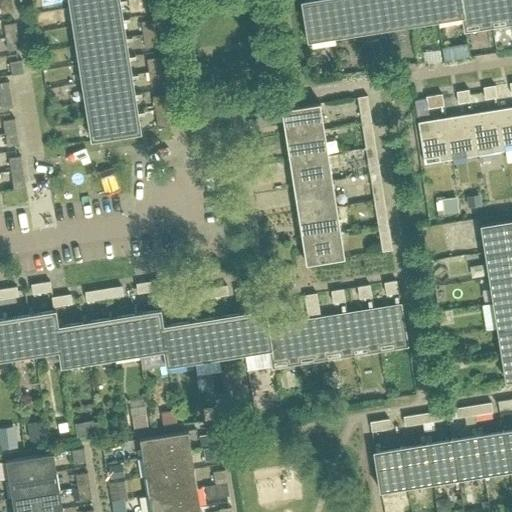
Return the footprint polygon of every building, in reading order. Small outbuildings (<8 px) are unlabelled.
[(0,0),(2,12),(14,10),(12,0),(0,0)] [(120,0),(115,0),(70,7),(73,26),(123,18),(120,0)] [(150,0),(138,0),(140,9),(151,7),(150,0)] [(301,0),(308,39),(308,40),(336,35),(330,0),(301,0)] [(356,0),(330,0),(336,35),(361,31),(356,0)] [(382,0),(356,0),(361,31),(387,27),(382,0)] [(408,0),(382,0),(387,27),(412,23),(408,0)] [(434,0),(408,0),(412,23),(437,19),(434,0)] [(434,0),(437,19),(462,15),(464,15),(461,0),(434,0)] [(461,0),(464,15),(462,15),(465,31),(468,31),(467,25),(479,23),(480,29),(493,27),(488,0),(461,0)] [(511,0),(488,0),(493,27),(494,26),(493,20),(505,19),(506,24),(511,23),(511,0)] [(123,18),(73,26),(76,44),(126,36),(123,18)] [(143,33),(155,32),(153,19),(141,21),(143,33)] [(6,36),(18,35),(16,22),(4,24),(6,36)] [(155,32),(143,33),(145,46),(157,44),(155,32)] [(18,35),(6,36),(8,49),(20,47),(18,35)] [(126,36),(76,44),(79,63),(129,55),(126,36)] [(129,55),(79,63),(82,81),(132,73),(129,55)] [(149,70),(161,69),(159,56),(147,58),(149,70)] [(12,73),(23,72),(21,59),(10,61),(12,73)] [(161,69),(149,70),(151,83),(163,81),(161,69)] [(132,73),(82,81),(85,100),(135,92),(132,73)] [(0,95),(11,93),(9,80),(0,81),(0,95)] [(485,98),(497,97),(495,85),(483,86),(485,98)] [(458,103),(470,101),(468,89),(456,91),(458,103)] [(135,92),(85,100),(88,119),(138,111),(135,92)] [(11,93),(0,95),(0,99),(1,108),(13,106),(11,93)] [(156,111),(167,109),(165,93),(153,95),(156,111)] [(428,108),(432,107),(444,105),(442,93),(426,96),(428,108)] [(362,122),(371,121),(367,95),(358,96),(362,122)] [(286,134),(324,128),(320,102),(281,108),(286,134)] [(511,106),(498,108),(505,150),(505,149),(504,144),(511,142),(511,106)] [(505,150),(498,108),(472,113),(478,154),(479,154),(478,148),(491,146),(492,152),(505,150)] [(167,109),(156,111),(158,127),(169,125),(170,125),(167,109)] [(138,111),(88,119),(91,138),(92,140),(140,132),(142,132),(141,129),(138,111)] [(478,154),(472,113),(445,117),(452,158),(451,152),(465,150),(466,156),(478,154)] [(438,154),(439,160),(452,158),(445,117),(418,121),(424,162),(425,162),(424,156),(438,154)] [(5,132),(17,130),(15,118),(3,119),(5,132)] [(290,160),(328,154),(324,128),(286,134),(290,160)] [(366,148),(375,146),(372,128),(363,130),(366,148)] [(17,130),(5,132),(7,145),(19,143),(17,130)] [(375,146),(366,148),(369,166),(378,165),(375,146)] [(294,185),(332,179),(328,154),(290,160),(294,185)] [(11,173),(23,171),(21,155),(9,157),(11,173)] [(23,171),(11,173),(14,189),(26,187),(23,171)] [(298,211),(336,205),(332,179),(294,185),(298,211)] [(374,200),(384,198),(381,179),(371,181),(374,200)] [(457,196),(442,198),(444,213),(459,211),(457,196)] [(384,198),(374,200),(377,217),(386,216),(384,198)] [(302,236),(341,230),(336,205),(298,211),(302,236)] [(511,218),(481,223),(485,251),(511,246),(511,218)] [(341,230),(302,236),(306,263),(345,256),(341,230)] [(382,250),(392,249),(389,231),(379,232),(382,250)] [(511,246),(485,251),(489,276),(511,272),(511,246)] [(511,272),(489,276),(493,302),(511,298),(511,272)] [(138,292),(156,289),(168,287),(167,277),(136,282),(138,292)] [(243,291),(260,289),(261,288),(260,279),(241,282),(243,291)] [(33,292),(51,290),(50,280),(31,283),(33,292)] [(386,293),(388,293),(398,291),(396,280),(385,281),(386,293)] [(209,287),(210,297),(228,294),(227,284),(209,287)] [(360,297),(371,295),(369,284),(358,286),(360,297)] [(0,287),(0,297),(17,295),(16,285),(0,287)] [(103,288),(104,297),(123,294),(121,285),(103,288)] [(168,287),(156,289),(158,305),(177,302),(176,292),(169,293),(168,287)] [(192,299),(210,297),(209,287),(190,290),(192,299)] [(86,300),(104,297),(103,288),(85,290),(86,300)] [(333,301),(345,300),(343,288),(331,290),(333,301)] [(306,306),(318,304),(316,292),(304,294),(306,306)] [(53,305),(55,305),(72,302),(70,293),(52,296),(53,305)] [(280,310),(291,308),(290,296),(278,298),(280,310)] [(511,298),(493,302),(498,327),(511,325),(511,298)] [(400,302),(373,307),(380,349),(381,349),(380,343),(392,341),(393,347),(406,345),(408,345),(408,344),(401,302),(400,302)] [(308,317),(294,319),(301,362),(302,362),(301,356),(313,354),(314,360),(327,358),(320,315),(318,304),(306,306),(308,317)] [(266,307),(238,311),(245,352),(269,348),(270,348),(267,323),(268,323),(266,307)] [(373,307),(346,311),(353,354),(355,353),(354,347),(366,346),(367,351),(380,349),(373,307)] [(160,308),(133,312),(139,352),(164,348),(165,348),(161,323),(163,323),(162,317),(160,308)] [(55,309),(27,313),(34,353),(59,349),(60,349),(56,324),(57,324),(56,318),(55,309)] [(238,311),(213,315),(219,356),(245,352),(238,311)] [(346,311),(320,315),(327,358),(328,358),(327,352),(339,350),(340,356),(353,354),(346,311)] [(133,312),(108,316),(114,356),(139,352),(133,312)] [(27,313),(2,317),(9,357),(34,353),(27,313)] [(213,315),(188,319),(194,360),(219,356),(213,315)] [(108,316),(82,320),(89,360),(114,356),(108,316)] [(2,317),(0,317),(0,358),(9,357),(2,317)] [(163,323),(161,323),(165,348),(164,348),(166,364),(194,360),(188,319),(163,323)] [(268,323),(267,323),(270,348),(269,348),(272,366),(275,366),(274,360),(286,358),(287,364),(301,362),(294,319),(268,323)] [(57,324),(56,324),(60,349),(59,349),(61,365),(89,360),(82,320),(57,324)] [(511,325),(498,327),(502,353),(511,351),(511,325)] [(511,351),(502,353),(506,379),(506,381),(511,379),(511,351)] [(500,410),(511,408),(511,398),(498,400),(500,410)] [(201,402),(204,420),(219,417),(216,399),(201,402)] [(473,404),(475,414),(493,411),(491,402),(473,404)] [(457,417),(475,414),(473,404),(455,407),(457,417)] [(422,413),(424,422),(442,419),(440,410),(422,413)] [(406,425),(424,422),(422,413),(404,415),(406,425)] [(372,430),(377,429),(391,427),(389,418),(370,421),(372,430)] [(479,433),(478,434),(484,474),(510,470),(504,429),(483,433),(482,427),(478,428),(479,433)] [(473,434),(452,438),(459,478),(484,474),(478,434),(477,434),(476,428),(472,429),(473,434)] [(143,457),(191,449),(188,430),(140,438),(143,457)] [(210,446),(221,445),(219,432),(208,433),(210,446)] [(17,434),(0,436),(2,447),(19,445),(17,434)] [(428,441),(427,442),(433,482),(459,478),(452,438),(432,441),(431,435),(427,436),(428,441)] [(422,442),(401,446),(408,486),(433,482),(427,442),(426,442),(425,436),(421,437),(422,442)] [(375,450),(374,450),(380,490),(381,490),(408,486),(401,446),(380,449),(380,443),(375,444),(376,450),(375,450)] [(221,445),(210,446),(212,459),(223,458),(221,445)] [(74,461),(85,460),(84,447),(72,449),(74,461)] [(146,475),(194,468),(191,449),(143,457),(146,475)] [(9,478),(57,470),(54,451),(6,459),(9,478)] [(149,494),(197,486),(194,468),(146,475),(149,494)] [(216,484),(227,482),(225,469),(214,471),(216,483),(216,484)] [(12,497),(60,489),(57,470),(9,478),(12,497)] [(77,486),(89,484),(87,471),(75,473),(77,486)] [(216,484),(216,483),(206,485),(208,498),(229,495),(227,482),(216,484)] [(89,484),(77,486),(79,499),(91,497),(89,484)] [(151,511),(156,511),(200,505),(197,486),(149,494),(151,511)] [(14,511),(36,511),(63,508),(60,489),(12,497),(14,511)] [(448,498),(437,500),(438,511),(450,510),(448,498)]
